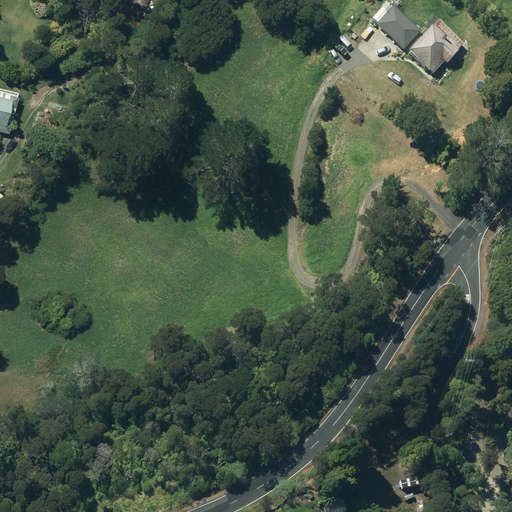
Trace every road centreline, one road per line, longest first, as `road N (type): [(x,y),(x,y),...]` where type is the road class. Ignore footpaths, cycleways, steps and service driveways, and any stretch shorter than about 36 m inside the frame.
road 1 (secondary): [(446,258),(331,427),(255,491),(210,511)]
road 2 (residential): [(446,258),(468,281),(470,300),(426,433),(463,511)]
